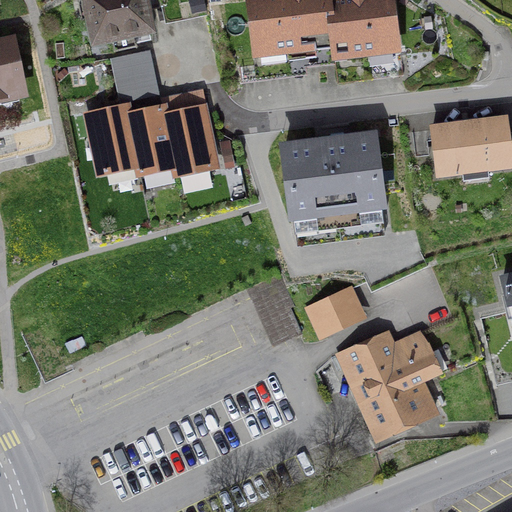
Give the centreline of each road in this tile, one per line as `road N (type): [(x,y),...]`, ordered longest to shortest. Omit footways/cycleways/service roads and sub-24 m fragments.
road 1 (residential): [(175,41),(223,102),(253,121),(511,91)]
road 2 (residential): [(355,511),(511,449)]
